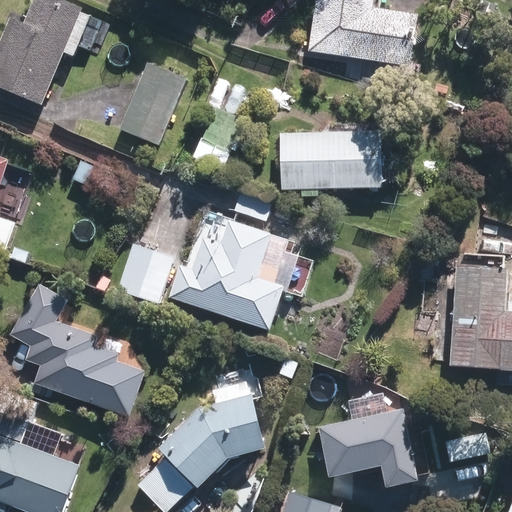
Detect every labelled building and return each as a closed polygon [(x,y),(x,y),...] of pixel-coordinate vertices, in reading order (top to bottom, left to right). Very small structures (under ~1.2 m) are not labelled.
[(72,10),(45,0),(35,0),(21,35),(6,29),(0,43),(0,91),(34,105),(72,10)] [(362,4),(340,0),(316,0),(307,51),(409,69),(417,22),(361,13),(362,4)] [(187,79),(155,66),(129,132),(160,144),(187,79)] [(242,123),(217,113),(205,144),(229,154),(242,123)] [(372,140),(281,142),(282,191),(374,189),(372,140)] [(248,188),(241,208),(276,221),(283,201),(248,188)] [(262,241),(225,229),(218,251),(201,245),(190,276),(177,271),(168,298),(262,330),(275,292),(247,282),(262,241)] [(174,259),(137,247),(123,289),(160,301),(174,259)] [(502,276),(455,272),(448,367),(511,370),(511,319),(499,319),(502,276)] [(62,304),(43,294),(22,334),(41,344),(62,304)] [(90,340),(54,327),(34,383),(124,415),(137,377),(110,368),(113,359),(87,350),(90,340)] [(308,358),(287,352),(280,375),(301,381),(308,358)] [(261,445),(252,402),(197,414),(162,449),(194,481),(220,454),(261,445)] [(395,418),(320,434),(329,477),(379,467),(382,481),(407,476),(395,418)] [(492,430),(447,441),(452,461),(497,450),(492,430)] [(61,511),(77,468),(8,443),(0,466),(0,498),(38,511),(61,511)] [(332,511),(334,508),(294,493),(287,511),(332,511)]
